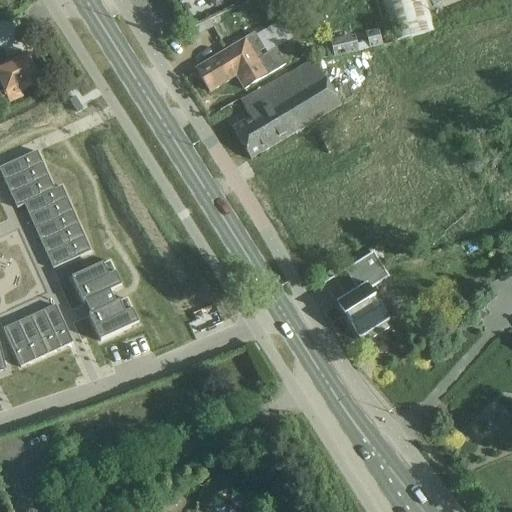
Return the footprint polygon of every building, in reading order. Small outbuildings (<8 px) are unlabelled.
[(426,0),(382,0),(393,43),(435,32),(426,0)] [(365,33),(370,50),(382,47),(377,30),(365,33)] [(237,77),(245,90),(285,66),(276,50),(262,58),(260,54),(265,51),(255,35),(197,69),(211,92),(237,77)] [(329,41),(334,59),(359,53),(354,35),(329,41)] [(0,67),(0,94),(4,93),(7,99),(21,93),(39,84),(27,56),(0,67)] [(232,129),(251,161),(340,108),(311,60),(240,102),(249,118),(232,129)] [(37,153),(0,169),(0,172),(5,184),(43,166),(37,153)] [(43,166),(5,184),(11,196),(49,179),(43,166)] [(49,179),(11,196),(17,210),(24,207),(24,206),(55,192),(55,191),(49,179)] [(55,192),(24,206),(24,207),(30,219),(68,202),(62,188),(55,191),(55,192)] [(68,202),(30,219),(36,232),(74,215),(68,202)] [(74,215),(36,232),(42,245),(80,228),(74,215)] [(80,228),(42,245),(47,258),(85,240),(80,228)] [(85,240),(47,258),(53,271),(91,254),(85,240)] [(345,272),(357,292),(336,305),(344,319),(346,318),(352,328),(350,329),(359,342),(367,337),(370,341),(388,330),(386,326),(389,324),(381,310),(379,311),(373,301),(375,300),(370,291),(389,279),(374,254),(345,272)] [(110,263),(72,280),(83,306),(85,305),(110,294),(114,292),(121,288),(116,277),(110,263)] [(334,296),(350,289),(344,275),(328,282),(334,296)] [(91,317),(89,318),(101,343),(131,329),(138,326),(133,314),(127,300),(115,306),(91,317)] [(56,307),(43,313),(60,351),(73,345),(56,307)] [(43,313),(29,319),(47,357),(60,351),(43,313)] [(29,319),(16,325),(34,363),(47,357),(29,319)] [(16,325),(3,331),(21,369),(34,363),(16,325)]
